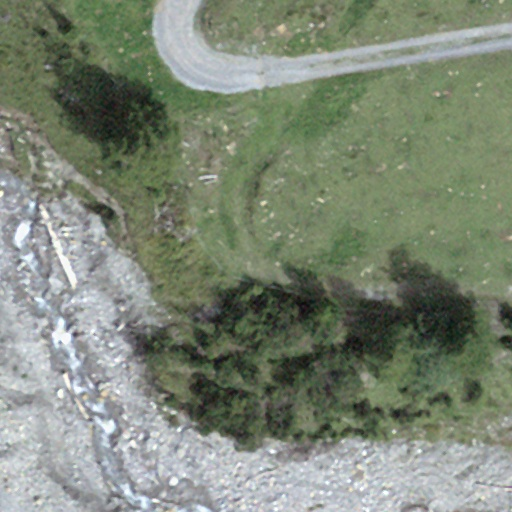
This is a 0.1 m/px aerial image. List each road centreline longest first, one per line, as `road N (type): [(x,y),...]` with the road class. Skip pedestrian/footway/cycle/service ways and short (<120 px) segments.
road 1 (track): [(293,72),(511,48)]
road 2 (track): [(176,0),(169,47),(205,73),(293,72)]
